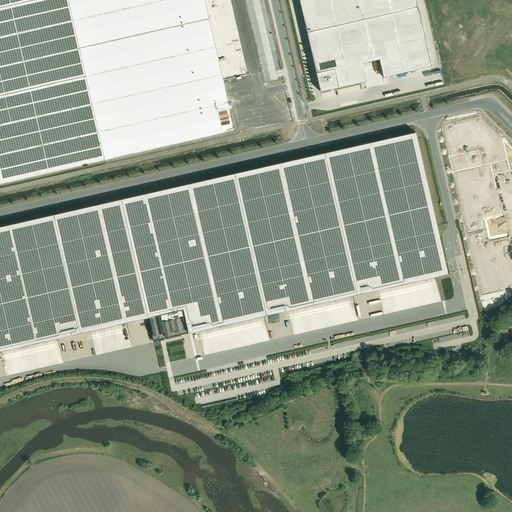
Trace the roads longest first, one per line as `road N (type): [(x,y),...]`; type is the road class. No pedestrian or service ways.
road 1 (unclassified): [(305,141),(0,212)]
road 2 (track): [(206,511),(133,460),(99,448),(40,455),(0,493)]
road 3 (track): [(0,402),(45,384),(101,379),(152,394),(214,428)]
road 4 (unclassified): [(426,115),(474,320)]
road 5 (unclassified): [(305,141),(273,0)]
road 6 (unclassified): [(426,115),(305,141)]
